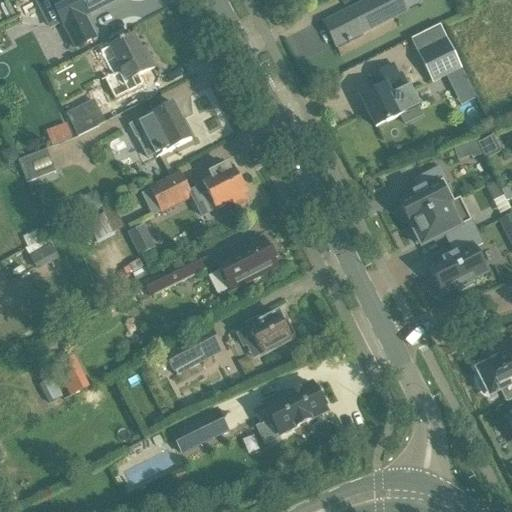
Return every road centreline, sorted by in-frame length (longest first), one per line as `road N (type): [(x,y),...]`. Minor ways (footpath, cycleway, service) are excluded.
road 1 (tertiary): [(390,345),(213,0)]
road 2 (tertiary): [(428,495),(431,430),(390,345)]
road 3 (residential): [(390,345),(511,297)]
